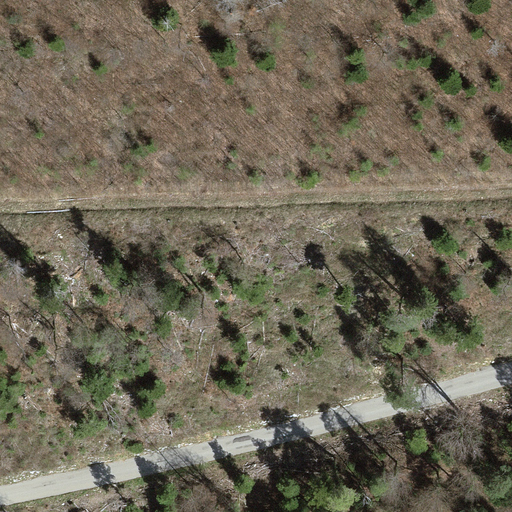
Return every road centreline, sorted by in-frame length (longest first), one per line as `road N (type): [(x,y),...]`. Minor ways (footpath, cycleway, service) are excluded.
road 1 (unclassified): [(511,377),(363,422),(0,493)]
road 2 (track): [(511,200),(0,213)]
